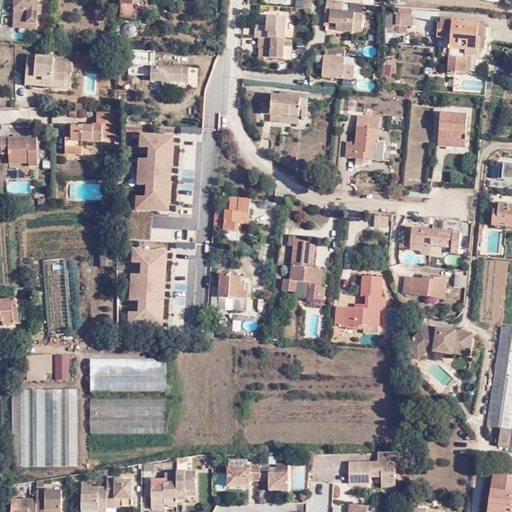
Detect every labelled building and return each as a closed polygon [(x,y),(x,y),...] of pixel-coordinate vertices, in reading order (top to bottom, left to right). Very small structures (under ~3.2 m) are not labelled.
[(15,0),(14,21),(37,24),(38,12),(39,6),(39,5),(38,0),(15,0)] [(122,0),(122,5),(120,18),(135,20),(136,6),(145,7),(146,0),(145,0),(122,0)] [(343,2),(326,0),(324,23),(336,24),(336,28),(336,31),(352,33),(352,31),(353,24),(362,25),(363,15),(364,5),(350,3),(349,13),(342,13),(343,2)] [(385,29),(395,29),(396,15),(385,15),(385,29)] [(395,31),(402,31),(402,26),(406,26),(410,26),(411,15),(397,15),(396,15),(395,29),(395,31)] [(256,25),(255,38),(259,38),(284,40),(286,40),(287,18),(268,17),(268,26),(268,30),(264,30),(265,26),(256,25)] [(452,22),(452,19),(440,18),(440,24),(438,25),(437,31),(439,31),(439,37),(446,38),(451,38),(450,49),(449,75),(457,75),(457,73),(466,74),(468,50),(478,50),(479,38),(477,38),(478,24),(452,22)] [(128,23),(127,24),(126,25),(125,25),(124,27),(123,29),(123,30),(124,32),(124,34),(125,35),(127,37),(129,37),(130,37),(133,37),(134,36),(135,36),(137,34),(137,32),(137,30),(137,29),(137,28),(136,26),(135,25),(135,24),(134,24),(132,23),(131,23),(129,23),(128,23)] [(284,44),(284,40),(259,38),(259,47),(260,47),(264,48),(264,57),(283,58),(284,46),(284,44)] [(450,49),(451,38),(446,38),(446,40),(443,39),(440,41),(440,45),(442,48),(445,48),(445,49),(450,49)] [(328,49),(327,57),(338,58),(338,54),(345,55),(346,49),(336,48),(336,50),(328,49)] [(478,56),(478,50),(468,50),(466,74),(471,74),(472,56),(478,56)] [(42,78),(42,87),(70,90),(72,65),(54,63),(54,59),(27,57),(25,77),(42,78)] [(323,65),(323,73),(327,73),(327,78),(354,81),(355,68),(344,67),(345,59),(338,58),(327,57),(324,57),(323,65)] [(397,66),(387,65),(385,76),(395,77),(397,66)] [(492,73),(506,73),(506,65),(492,65),(492,73)] [(183,68),(152,67),(152,81),(182,83),(183,68)] [(24,86),(42,87),(42,78),(25,77),(24,86)] [(301,119),(302,109),(303,99),(300,99),(282,97),(275,97),(265,96),(259,95),(258,97),(258,102),(257,111),(257,114),(263,115),(265,115),(266,115),(275,116),(298,118),(301,119)] [(116,113),(97,113),(97,124),(93,125),(93,127),(66,126),(66,155),(82,155),(82,143),(102,143),(103,140),(103,125),(116,125),(116,113)] [(439,141),(465,142),(467,116),(441,114),(439,141)] [(346,158),(384,162),(386,142),(378,141),(379,131),(380,118),(358,116),(357,129),(356,146),(352,146),(352,144),(347,143),(346,158)] [(116,125),(103,125),(103,140),(116,140),(116,125)] [(140,131),(136,210),(170,212),(174,133),(140,131)] [(30,159),(30,163),(30,167),(39,167),(37,137),(0,139),(1,155),(10,155),(10,159),(14,159),(30,159)] [(117,178),(117,163),(106,163),(106,178),(117,178)] [(231,198),(230,212),(240,212),(240,225),(249,225),(251,200),(231,198)] [(493,225),(511,227),(511,205),(499,204),(499,212),(494,212),(494,216),(493,225)] [(240,212),(215,211),(213,230),(225,231),(225,224),(240,225),(240,212)] [(389,219),(376,217),(375,226),(388,228),(389,219)] [(239,232),(240,225),(225,224),(225,231),(239,232)] [(411,245),(431,247),(433,231),(412,229),(411,245)] [(433,231),(431,247),(452,249),(451,254),(459,254),(462,234),(433,231)] [(311,284),(309,300),(324,301),(325,289),(322,288),(323,271),(313,269),(315,243),(308,242),(308,239),(290,237),(289,246),(294,247),(291,281),(284,281),(283,292),(296,293),(297,283),(311,284)] [(164,323),(166,248),(130,247),(128,323),(164,323)] [(101,251),(103,267),(115,266),(113,250),(101,251)] [(235,299),(248,300),(248,285),(241,285),(241,279),(230,278),(230,275),(221,274),(220,287),(219,298),(227,298),(235,299)] [(379,289),(380,278),(364,276),(361,296),(367,297),(366,306),(366,309),(356,308),(337,307),(336,326),(364,329),(365,326),(373,327),(379,327),(380,311),(386,311),(386,299),(382,298),(383,289),(379,289)] [(403,293),(444,299),(447,280),(429,278),(428,281),(405,277),(403,293)] [(227,298),(219,298),(219,305),(219,308),(226,309),(227,298)] [(247,310),(248,300),(235,299),(227,298),(226,309),(234,309),(247,310)] [(0,322),(4,322),(5,325),(16,325),(14,309),(19,309),(18,299),(0,301),(0,322)] [(407,346),(416,356),(426,346),(434,348),(434,352),(446,354),(447,349),(453,350),(453,353),(470,356),(474,335),(433,328),(432,333),(422,331),(407,346)] [(511,329),(501,328),(488,426),(503,428),(511,429),(511,329)] [(43,332),(44,345),(44,346),(92,343),(91,329),(43,332)] [(428,351),(434,352),(434,348),(426,346),(416,356),(419,359),(428,351)] [(446,354),(434,352),(433,358),(445,360),(446,354)] [(52,355),(32,356),(33,367),(53,364),(52,355)] [(292,356),(242,355),(242,368),(291,369),(292,356)] [(93,360),(93,392),(168,391),(167,359),(93,360)] [(411,359),(408,362),(407,362),(418,372),(419,371),(421,369),(411,359)] [(57,363),(57,380),(71,380),(71,361),(57,363)] [(53,372),(53,364),(33,367),(34,379),(28,379),(28,381),(34,381),(45,381),(46,381),(46,373),(53,372)] [(16,392),(16,468),(80,468),(80,392),(16,392)] [(170,402),(93,402),(93,434),(170,434),(170,402)] [(453,440),(462,446),(470,434),(462,428),(453,440)] [(509,448),(511,429),(503,428),(500,446),(509,448)] [(381,484),(396,484),(395,463),(397,463),(396,452),(378,453),(378,463),(350,463),(350,484),(371,484),(371,477),(382,477),(381,484)] [(278,464),(278,474),(290,474),(290,464),(278,464)] [(261,481),(261,468),(262,466),(250,466),(250,469),(230,470),(230,487),(244,487),(244,486),(247,486),(247,487),(251,487),(251,481),(261,481)] [(272,468),(261,468),(261,481),(272,482),(272,492),(290,491),(290,474),(278,474),(272,474),(272,468)] [(201,474),(180,474),(180,475),(180,500),(189,501),(189,497),(190,495),(200,494),(201,474)] [(511,477),(511,476),(494,474),(488,511),(511,511),(511,477)] [(180,508),(180,500),(180,475),(169,475),(169,480),(159,480),(159,488),(155,488),(155,506),(168,506),(168,503),(172,503),(172,506),(172,508),(180,508)] [(126,501),(135,501),(135,482),(110,482),(110,488),(109,509),(118,509),(118,507),(118,504),(125,504),(126,501)] [(109,511),(109,509),(110,488),(93,488),(93,485),(85,485),(84,511),(109,511)] [(39,501),(37,501),(37,502),(36,511),(63,511),(64,492),(39,492),(39,501)] [(37,501),(14,500),(13,511),(36,511),(37,502),(37,501)]
